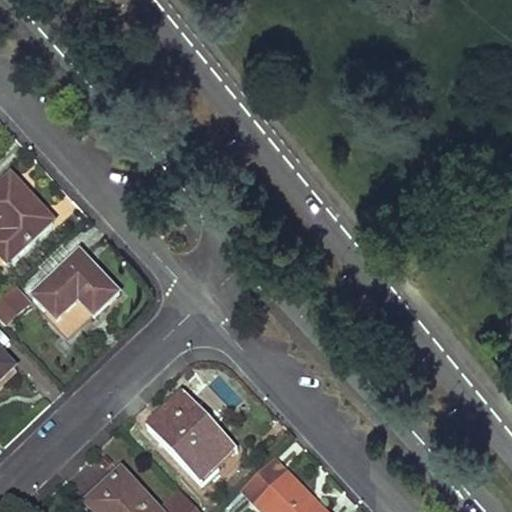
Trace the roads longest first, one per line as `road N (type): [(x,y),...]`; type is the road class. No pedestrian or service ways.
road 1 (tertiary): [(511,454),(141,0)]
road 2 (tertiary): [(256,253),(486,511)]
road 3 (tertiary): [(31,0),(256,253)]
road 4 (residential): [(200,304),(0,84)]
road 5 (residential): [(401,511),(200,304)]
road 6 (residential): [(200,304),(0,494)]
